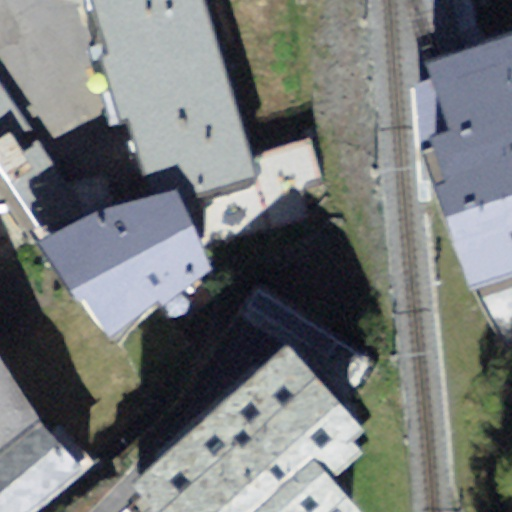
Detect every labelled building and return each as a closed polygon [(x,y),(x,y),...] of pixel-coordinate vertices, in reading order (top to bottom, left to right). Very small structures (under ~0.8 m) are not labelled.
[(81,0),(131,169),(239,138),(199,0),(81,0)] [(413,67),(475,283),(511,271),(511,38),(459,54),(413,67)] [(42,246),(92,334),(209,269),(160,181),(42,246)] [(116,346),(150,384),(193,346),(158,308),(116,346)] [(273,337),(122,475),(157,511),(354,511),(335,491),(380,445),(273,337)] [(0,404),(24,389),(0,351),(0,404)] [(0,440),(0,505),(5,511),(25,511),(82,465),(36,410),(0,440)]
